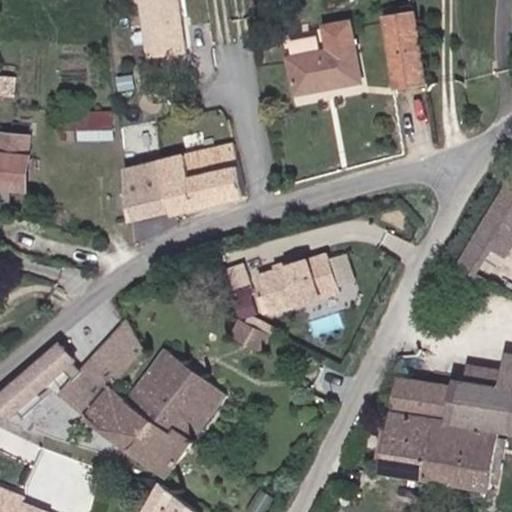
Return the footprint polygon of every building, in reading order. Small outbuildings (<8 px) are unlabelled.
[(178,0),(142,0),(149,58),(185,54),(178,0)] [(431,79),(418,14),(387,20),(400,86),(431,79)] [(293,53),(300,92),(366,81),(356,19),(326,24),(330,48),(293,53)] [(19,77),(0,76),(0,92),(18,94),(19,77)] [(114,108),(69,110),(70,129),(114,127),(114,108)] [(0,187),(30,190),(35,132),(1,129),(0,135),(0,187)] [(235,140),(127,167),(140,219),(248,193),(235,140)] [(511,189),(467,262),(487,275),(504,248),(511,252),(511,189)] [(266,273),(277,309),(342,288),(331,252),(266,273)] [(252,284),(246,266),(230,272),(236,289),(252,284)] [(146,346),(129,315),(66,393),(168,475),(232,396),(171,346),(131,395),(116,383),(146,346)] [(275,333),(244,316),(230,342),(263,359),(275,333)] [(67,343),(0,397),(0,410),(15,418),(80,358),(67,343)] [(457,382),(402,374),(398,408),(390,407),(381,473),(497,489),(505,434),(511,434),(511,351),(511,352),(509,367),(471,362),(468,377),(458,376),(457,382)] [(208,511),(209,511),(167,481),(148,508),(153,511),(208,511)] [(0,511),(48,511),(24,503),(26,497),(0,487),(0,511)]
